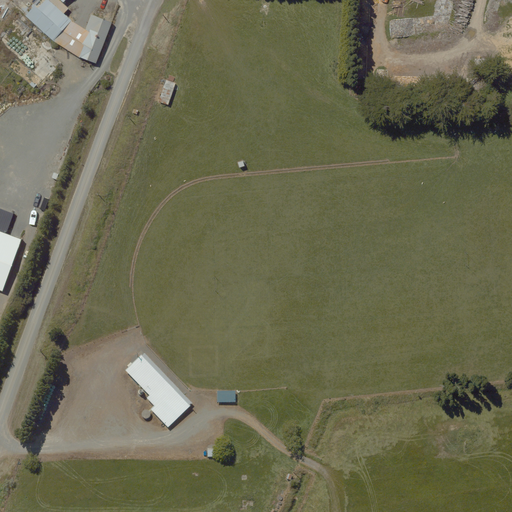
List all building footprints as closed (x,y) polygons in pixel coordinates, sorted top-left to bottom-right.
[(73,17),(54,0),(2,0),(50,42),(81,59),(94,31),(73,17)] [(54,53),(12,15),(0,27),(0,45),(33,76),(54,53)] [(178,81),(165,77),(158,102),(170,106),(178,81)] [(148,397),(146,399),(154,407),(150,411),(167,428),(190,406),(141,355),(124,371),(148,397)] [(216,390),(216,403),(238,403),(238,391),(216,390)] [(221,448),(207,447),(206,457),(220,458),(221,448)]
